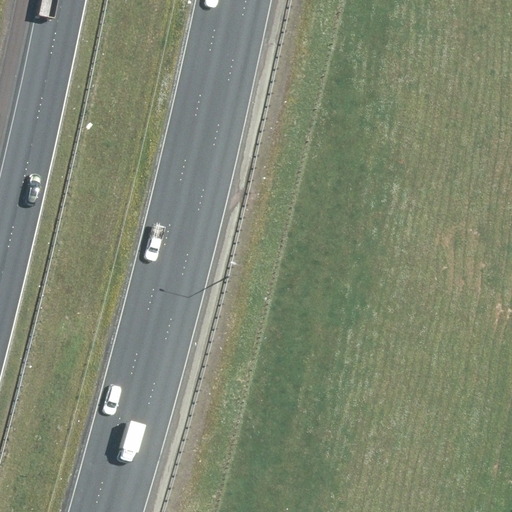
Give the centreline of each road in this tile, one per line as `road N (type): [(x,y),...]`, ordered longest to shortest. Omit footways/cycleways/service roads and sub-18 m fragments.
road 1 (motorway): [(220,0),(96,511)]
road 2 (motorway): [(0,291),(60,0)]
